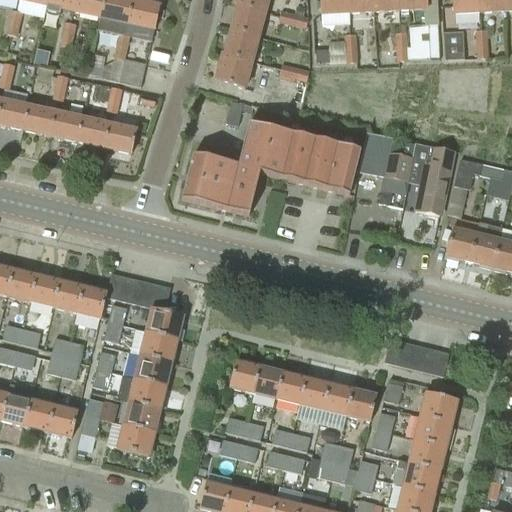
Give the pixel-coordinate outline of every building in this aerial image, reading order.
[(18,0),(18,3),(45,9),(47,0),(18,0)] [(75,0),(47,0),(45,9),(72,15),(75,0)] [(75,0),(72,15),(99,21),(103,0),(75,0)] [(116,0),(103,0),(99,21),(126,27),(131,3),(116,0)] [(236,0),(235,7),(264,15),(268,0),(236,0)] [(346,16),(345,0),(318,0),(319,17),(346,16)] [(345,0),(346,16),(373,15),(371,0),(345,0)] [(371,0),(373,15),(399,13),(398,0),(371,0)] [(425,0),(398,0),(399,13),(426,12),(425,0)] [(479,15),(477,0),(450,0),(452,16),(479,15)] [(477,0),(479,15),(505,14),(504,0),(477,0)] [(159,9),(131,3),(126,27),(154,33),(159,9)] [(237,9),(230,33),(257,40),(264,15),(235,7),(234,9),(237,9)] [(19,28),(21,16),(10,14),(7,26),(19,28)] [(291,29),(294,17),(280,14),(277,25),(291,29)] [(304,32),(307,21),(294,17),(291,29),(304,32)] [(438,63),(437,18),(422,18),(423,64),(438,63)] [(16,40),(19,28),(7,26),(5,37),(16,40)] [(73,40),(75,28),(64,26),(61,38),(73,40)] [(257,40),(230,33),(224,57),(221,57),(221,58),(250,66),(257,40)] [(487,48),(486,33),(474,34),(475,48),(487,48)] [(442,36),(443,64),(463,63),(462,34),(442,36)] [(407,50),(406,36),(394,36),(395,51),(407,50)] [(356,52),(355,37),(343,38),(344,52),(356,52)] [(70,52),(73,40),(61,38),(59,49),(70,52)] [(127,52),(129,40),(118,38),(115,50),(127,52)] [(345,67),(344,57),(328,58),(328,45),(314,46),(315,68),(345,67)] [(488,62),(487,48),(475,48),(476,63),(488,62)] [(125,62),(127,52),(115,50),(113,61),(123,63),(123,62),(125,62)] [(408,64),(407,50),(395,51),(396,65),(408,64)] [(357,66),(356,52),(344,52),(344,57),(345,67),(357,66)] [(250,66),(221,58),(214,84),(244,92),(250,66)] [(142,79),(145,69),(145,67),(125,62),(123,62),(123,63),(120,74),(142,79)] [(0,78),(11,81),(14,69),(2,66),(0,77),(0,78)] [(291,83),(294,71),(281,68),(278,79),(291,83)] [(100,81),(102,72),(89,69),(87,78),(100,81)] [(305,86),(308,75),(294,71),(291,83),(305,86)] [(140,91),(142,79),(120,74),(118,86),(140,91)] [(0,90),(9,92),(11,81),(0,78),(0,90)] [(65,93),(67,81),(56,78),(53,90),(65,93)] [(85,101),(88,87),(77,85),(74,98),(85,101)] [(107,103),(110,91),(94,87),(92,99),(107,103)] [(62,104),(65,93),(53,90),(51,102),(62,104)] [(119,105),(121,94),(110,91),(107,103),(119,105)] [(141,100),(139,107),(154,111),(155,103),(141,100)] [(247,127),(252,107),(228,101),(223,121),(247,127)] [(0,103),(0,127),(22,132),(27,109),(0,103)] [(116,117),(119,105),(107,103),(105,114),(116,117)] [(27,109),(22,132),(49,138),(54,115),(27,109)] [(81,121),(54,115),(49,138),(76,144),(81,121)] [(108,127),(81,121),(76,144),(103,150),(108,127)] [(237,169),(215,163),(192,158),(181,203),(248,219),(258,177),(348,199),(359,154),(248,126),(237,169)] [(108,127),(103,150),(130,156),(136,133),(108,127)] [(389,140),(365,136),(358,176),(407,185),(414,147),(388,142),(389,140)] [(414,146),(414,147),(407,185),(425,189),(420,214),(439,218),(449,168),(448,168),(451,155),(438,152),(414,146)] [(489,181),(492,170),(459,162),(452,190),(468,193),(472,177),(489,181)] [(492,170),(489,181),(500,184),(503,172),(492,170)] [(501,233),(478,227),(476,238),(475,237),(468,266),(478,268),(478,270),(491,273),(498,243),(501,233)] [(475,237),(451,232),(451,233),(445,258),(444,258),(444,262),(458,265),(458,263),(468,266),(475,237)] [(511,276),(511,246),(498,243),(491,273),(504,277),(505,275),(511,276)] [(12,272),(0,269),(0,297),(6,299),(12,272)] [(35,278),(12,272),(6,299),(29,304),(35,278)] [(106,295),(105,300),(117,303),(122,280),(110,277),(106,295)] [(59,284),(35,278),(29,304),(52,310),(59,284)] [(122,280),(117,303),(128,306),(134,283),(122,280)] [(134,283),(128,306),(140,309),(146,286),(134,283)] [(82,289),(59,284),(52,310),(76,316),(82,289)] [(152,311),(157,288),(146,286),(140,309),(150,311),(152,311)] [(164,314),(169,291),(157,288),(152,311),(164,314)] [(82,289),(76,316),(100,322),(105,300),(106,295),(82,289)] [(111,309),(106,326),(121,330),(125,312),(111,309)] [(164,314),(152,311),(150,311),(144,335),(177,343),(183,319),(164,314)] [(121,330),(106,326),(102,344),(117,347),(121,330)] [(18,348),(22,333),(4,328),(1,343),(18,348)] [(40,337),(22,333),(18,348),(36,352),(40,337)] [(144,335),(139,358),(171,366),(177,343),(144,335)] [(64,363),(68,345),(54,341),(50,359),(64,363)] [(395,369),(401,346),(389,343),(383,366),(395,369)] [(68,345),(64,363),(79,366),(83,349),(68,345)] [(401,346),(395,369),(407,372),(413,348),(401,346)] [(424,351),(413,348),(407,372),(419,375),(424,351)] [(0,366),(13,370),(17,355),(0,350),(0,366)] [(436,354),(424,351),(419,375),(430,378),(436,354)] [(436,354),(430,378),(442,381),(448,357),(436,354)] [(17,355),(13,370),(31,374),(34,359),(17,355)] [(99,355),(95,373),(110,376),(114,359),(99,355)] [(139,358),(133,382),(165,389),(171,366),(139,358)] [(64,363),(50,359),(45,377),(60,380),(64,363)] [(64,363),(60,380),(74,384),(79,366),(64,363)] [(252,396),(258,370),(234,364),(228,390),(252,396)] [(258,370),(252,396),(275,402),(282,375),(258,370)] [(110,376),(95,373),(91,390),(106,394),(110,376)] [(282,375),(275,402),(298,407),(305,381),(282,375)] [(305,381),(298,407),(322,413),(328,387),(305,381)] [(133,382),(127,405),(160,413),(165,389),(133,382)] [(387,386),(382,404),(397,408),(402,390),(387,386)] [(328,387),(322,413),(345,419),(352,393),(328,387)] [(352,393),(345,419),(369,425),(376,398),(352,393)] [(6,397),(0,423),(0,424),(23,430),(30,403),(31,398),(22,396),(21,401),(6,397)] [(424,396),(418,419),(451,427),(457,404),(424,396)] [(45,407),(30,403),(23,430),(47,435),(53,409),(52,408),(54,403),(46,401),(45,407)] [(84,419),(99,423),(103,405),(88,401),(84,419)] [(53,409),(47,435),(71,441),(77,415),(79,407),(70,404),(68,412),(53,409)] [(160,413),(127,405),(122,428),(154,436),(160,413)] [(112,428),(117,410),(104,406),(100,425),(112,428)] [(379,416),(375,434),(390,438),(394,420),(379,416)] [(99,423),(84,419),(79,437),(94,440),(99,423)] [(451,427),(418,419),(413,443),(445,451),(451,427)] [(241,440),(245,425),(227,420),(224,436),(241,440)] [(263,429),(245,425),(241,440),(259,444),(263,429)] [(154,436),(122,428),(116,452),(148,460),(154,436)] [(288,452),(292,437),(274,432),(270,447),(288,452)] [(390,438),(375,434),(371,452),(385,455),(390,438)] [(292,437),(288,452),(306,456),(309,441),(292,437)] [(236,462),(240,447),(222,443),(218,458),(236,462)] [(445,451),(413,443),(407,466),(440,474),(445,451)] [(334,466),(339,449),(324,445),(319,463),(334,466)] [(240,447),(236,462),(253,466),(257,452),(240,447)] [(339,449),(334,466),(348,470),(352,453),(339,449)] [(283,474),(286,459),(269,455),(265,469),(283,474)] [(286,459),(283,474),(300,478),(304,463),(286,459)] [(334,466),(319,463),(315,480),(329,484),(334,466)] [(356,478),(374,483),(377,469),(359,464),(356,478)] [(348,470),(334,466),(329,484),(344,488),(348,470)] [(440,474),(407,466),(401,489),(434,497),(440,474)] [(496,502),(502,473),(495,472),(492,485),(491,485),(487,500),(496,502)] [(374,483),(356,478),(352,493),(370,498),(374,483)] [(198,511),(223,511),(229,491),(205,485),(198,511)] [(401,489),(395,511),(430,511),(434,497),(401,489)] [(229,491),(223,511),(248,511),(252,497),(229,491)] [(252,497),(248,511),(272,511),(275,502),(252,497)] [(297,511),(299,508),(275,502),(272,511),(297,511)]
